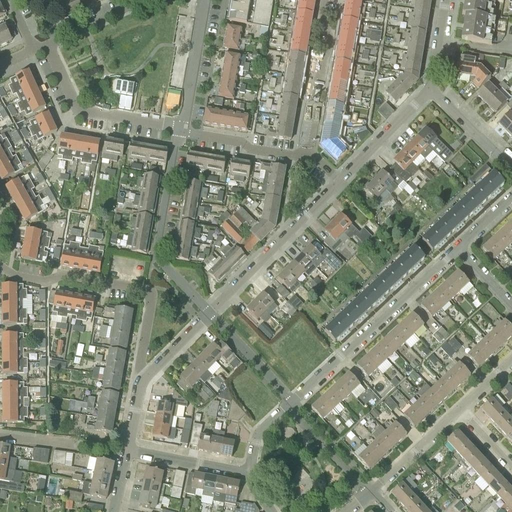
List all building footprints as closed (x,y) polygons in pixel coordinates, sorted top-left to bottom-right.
[(74,14),(66,0),(56,0),(65,19),(74,14)] [(77,0),(66,0),(74,14),(82,10),(77,0)] [(232,0),(229,22),(268,28),(273,0),(232,0)] [(362,2),(351,0),(346,0),(345,10),(365,13),(366,7),(361,6),(362,2)] [(431,2),(417,0),(412,0),(411,6),(416,7),(415,10),(429,13),(431,2)] [(493,19),(495,2),(495,0),(465,0),(463,15),(466,15),(493,20),(493,19)] [(511,11),(511,0),(495,0),(495,2),(503,3),(504,0),(510,1),(508,11),(511,11)] [(314,4),(296,1),(295,7),(300,8),(299,12),(312,15),(314,4)] [(365,13),(345,10),(343,20),(358,23),(359,18),(363,19),(365,13)] [(429,13),(415,10),(414,15),(410,14),(409,20),(427,23),(429,13)] [(312,15),(299,12),(298,16),(294,16),(292,22),(310,25),(312,15)] [(496,19),(493,19),(493,20),(466,15),(462,40),(491,45),(496,19)] [(358,23),(343,20),(342,31),(361,34),(362,28),(357,27),(358,23)] [(427,23),(409,20),(408,26),(412,27),(411,31),(426,34),(427,23)] [(310,25),(292,22),(291,28),(289,27),(288,32),(295,33),(309,35),(310,25)] [(0,28),(0,46),(0,47),(12,41),(11,38),(15,36),(11,27),(6,29),(5,26),(0,28)] [(225,37),(240,40),(241,35),(242,29),(227,26),(225,37)] [(361,34),(342,31),(340,41),(354,44),(355,40),(360,40),(361,34)] [(426,34),(411,31),(411,36),(407,35),(406,42),(424,45),(426,34)] [(309,35),(295,33),(295,37),(290,36),(289,43),(307,46),(309,35)] [(240,40),(225,37),(223,48),(238,51),(240,40)] [(354,44),(340,41),(338,52),(357,55),(358,49),(354,49),(354,44)] [(424,45),(406,42),(405,48),(409,49),(408,53),(422,55),(424,45)] [(307,46),(289,43),(287,53),(292,54),(305,57),(307,46)] [(357,55),(338,52),(336,62),(351,65),(351,60),(356,61),(357,55)] [(422,55),(408,53),(407,57),(403,56),(402,63),(421,66),(422,55)] [(224,65),(239,67),(241,56),(226,54),(224,65)] [(305,57),(292,54),(291,58),(286,58),(285,64),(303,67),(305,57)] [(263,58),(253,56),(252,64),(262,66),(263,58)] [(473,78),(475,60),(461,58),(459,66),(457,66),(456,75),(471,77),(473,78)] [(475,60),(473,78),(471,77),(470,81),(478,89),(491,76),(481,67),(478,66),(479,61),(475,60)] [(351,65),(336,62),(334,73),(354,76),(355,70),(350,69),(351,65)] [(405,74),(419,76),(421,66),(402,63),(401,69),(405,70),(405,74)] [(303,67),(285,64),(284,70),(289,71),(288,75),(301,78),(303,67)] [(222,75),(238,78),(239,67),(224,65),(222,75)] [(9,87),(11,91),(33,81),(29,72),(10,81),(12,85),(9,87)] [(354,76),(334,73),(332,83),(347,86),(348,81),(353,82),(354,76)] [(397,82),(408,92),(418,81),(419,76),(405,74),(405,75),(397,82)] [(220,86),(236,88),(238,78),(222,75),(220,86)] [(301,78),(288,75),(287,79),(283,79),(281,85),(299,88),(301,78)] [(33,81),(11,91),(13,95),(16,94),(18,99),(37,90),(33,81)] [(408,92),(397,82),(385,94),(395,104),(408,92)] [(347,86),(332,83),(331,94),(350,97),(351,91),(346,90),(347,86)] [(486,105),(498,93),(488,84),(477,96),(486,105)] [(299,88),(281,85),(280,91),(285,93),(284,97),(298,99),(299,88)] [(236,88),(220,86),(218,97),(234,99),(236,88)] [(37,90),(18,99),(20,104),(17,105),(19,109),(41,99),(37,90)] [(507,102),(498,93),(486,105),(495,114),(507,102)] [(329,103),(343,106),(344,103),(349,104),(350,97),(331,94),(329,103)] [(298,99),(284,97),(284,100),(279,100),(278,106),(296,110),(298,99)] [(41,99),(19,109),(21,114),(24,112),(26,116),(45,108),(41,99)] [(342,111),(343,106),(329,103),(327,114),(346,117),(347,112),(342,111)] [(10,114),(15,111),(12,105),(7,108),(10,114)] [(381,125),(385,121),(393,112),(385,105),(377,113),(380,115),(377,118),(378,120),(377,120),(381,125)] [(296,110),(278,106),(277,113),(281,114),(280,118),(294,120),(296,110)] [(215,126),(217,111),(206,109),(206,110),(203,124),(215,126)] [(225,128),(228,113),(217,111),(215,126),(225,128)] [(236,129),(238,115),(228,113),(225,128),(236,129)] [(506,133),(511,126),(511,115),(510,113),(498,125),(506,133)] [(28,130),(30,134),(53,124),(48,114),(29,123),(31,128),(28,130)] [(346,117),(327,114),(325,125),(339,127),(340,123),(345,124),(346,117)] [(238,115),(236,129),(247,131),(250,116),(238,115)] [(294,120),(280,118),(280,122),(275,121),(274,126),(292,129),(294,120)] [(53,124),(30,134),(32,138),(35,142),(37,141),(56,132),(53,124)] [(321,146),(337,141),(339,127),(325,125),(321,146)] [(292,129),(274,126),(273,131),(268,130),(267,137),(290,141),(292,129)] [(20,131),(23,137),(29,134),(25,128),(20,131)] [(433,152),(437,157),(444,164),(453,155),(426,129),(418,137),(433,152)] [(367,131),(356,134),(361,143),(370,134),(367,131)] [(0,137),(0,147),(8,143),(4,135),(1,137),(0,137)] [(57,159),(67,161),(71,137),(61,135),(57,159)] [(71,137),(67,161),(71,162),(72,158),(77,159),(80,138),(71,137)] [(433,152),(418,137),(410,145),(420,155),(425,160),(433,152)] [(80,138),(77,159),(81,160),(81,163),(85,164),(89,140),(80,138)] [(102,160),(112,161),(115,141),(106,139),(102,160)] [(86,164),(84,178),(83,184),(82,187),(88,189),(90,179),(93,180),(96,163),(100,142),(89,140),(85,164),(86,164)] [(115,141),(112,161),(117,162),(118,156),(123,157),(125,142),(115,141)] [(347,151),(337,141),(321,146),(337,161),(347,151)] [(8,143),(0,147),(0,159),(10,154),(13,152),(8,143)] [(129,158),(138,160),(141,145),(131,143),(129,158)] [(141,145),(138,160),(147,161),(150,146),(141,145)] [(420,155),(410,145),(402,154),(412,164),(420,155)] [(150,146),(147,161),(156,163),(159,148),(150,146)] [(159,148),(156,163),(166,164),(169,149),(159,148)] [(46,166),(54,155),(48,150),(40,162),(46,166)] [(195,169),(198,154),(188,152),(186,167),(195,169)] [(10,154),(0,159),(0,170),(18,161),(16,156),(12,158),(10,154)] [(34,162),(29,154),(24,157),(28,165),(34,162)] [(205,170),(207,156),(198,154),(195,169),(205,170)] [(412,164),(402,154),(393,162),(395,164),(390,169),(403,182),(405,184),(418,170),(412,164)] [(214,172),(216,157),(207,156),(205,170),(214,172)] [(226,159),(216,157),(214,172),(224,173),(226,159)] [(238,182),(241,161),(232,160),(230,174),(234,175),(233,181),(238,182)] [(18,161),(0,170),(0,177),(2,181),(23,169),(21,165),(18,161)] [(241,161),(238,182),(243,183),(244,177),(249,178),(251,163),(241,161)] [(265,176),(284,179),(286,168),(262,164),(261,171),(266,172),(265,176)] [(403,182),(390,169),(385,174),(383,172),(375,181),(389,195),(403,182)] [(429,181),(433,178),(426,172),(423,175),(429,181)] [(138,178),(138,183),(158,187),(160,177),(145,174),(144,179),(138,178)] [(474,188),(487,201),(504,185),(494,174),(490,178),(487,175),(474,188)] [(284,179),(265,176),(263,186),(282,190),(284,179)] [(11,197),(32,185),(29,180),(26,182),(24,178),(6,188),(11,197)] [(389,195),(375,181),(366,189),(381,204),(389,195)] [(187,182),(186,191),(206,195),(207,190),(201,189),(202,184),(187,182)] [(407,186),(416,195),(419,191),(410,182),(407,186)] [(158,187),(138,183),(137,188),(143,189),(142,193),(157,196),(158,187)] [(16,205),(34,195),(31,191),(34,189),(32,185),(11,197),(16,205)] [(282,190),(263,186),(262,193),(267,194),(266,197),(280,200),(282,190)] [(416,195),(407,186),(403,190),(410,196),(411,195),(413,197),(416,195)] [(458,207),(469,218),(487,201),(474,188),(459,201),(462,204),(458,207)] [(44,192),(47,197),(52,195),(49,189),(44,192)] [(206,195),(186,191),(184,200),(199,203),(199,198),(205,199),(206,195)] [(157,196),(142,193),(141,198),(135,197),(134,202),(155,205),(157,196)] [(20,214),(42,202),(39,197),(36,199),(34,195),(16,205),(20,214)] [(52,195),(47,197),(50,203),(55,200),(52,195)] [(280,200),(266,197),(264,210),(278,212),(280,200)] [(248,199),(246,201),(256,209),(259,205),(254,202),(253,203),(248,199)] [(199,203),(184,200),(182,210),(203,213),(204,208),(198,207),(199,203)] [(256,209),(246,201),(245,204),(249,209),(249,210),(253,213),(256,209)] [(44,206),(42,202),(20,214),(25,222),(43,212),(41,208),(44,206)] [(155,205),(134,202),(134,206),(139,207),(139,212),(154,214),(155,205)] [(396,204),(392,208),(394,210),(386,218),(389,221),(397,212),(396,211),(400,207),(397,203),(396,204)] [(451,235),(469,218),(458,207),(454,211),(452,208),(438,221),(451,235)] [(221,228),(241,246),(247,253),(259,242),(260,243),(275,229),(262,222),(258,225),(255,222),(241,209),(221,228)] [(203,213),(182,210),(181,219),(195,222),(196,217),(202,218),(203,213)] [(278,212),(264,210),(262,222),(275,229),(278,212)] [(88,228),(90,215),(81,214),(80,227),(88,228)] [(132,218),(131,223),(151,226),(153,217),(138,214),(137,219),(132,218)] [(333,224),(348,239),(350,240),(353,236),(355,238),(356,237),(360,242),(356,246),(360,250),(372,237),(364,229),(359,233),(341,215),(333,224)] [(451,235),(438,221),(424,234),(426,237),(422,241),(433,252),(451,235)] [(180,222),(179,231),(199,235),(201,225),(195,224),(180,222)] [(76,236),(77,231),(78,224),(75,223),(73,230),(71,229),(70,235),(76,236)] [(151,226),(131,223),(129,232),(150,236),(151,226)] [(511,224),(510,223),(501,232),(511,243),(511,224)] [(348,239),(333,224),(325,232),(330,237),(324,243),(334,254),(348,239)] [(27,230),(25,239),(49,244),(50,239),(46,239),(47,233),(27,230)] [(199,235),(179,231),(177,240),(192,243),(192,238),(198,239),(199,235)] [(150,236),(129,232),(128,242),(148,245),(150,236)] [(511,243),(501,232),(492,240),(503,252),(511,243)] [(49,244),(25,239),(24,249),(47,253),(48,251),(49,244)] [(192,243),(177,240),(175,250),(196,253),(197,249),(191,248),(192,243)] [(503,252),(492,240),(482,249),(493,261),(503,252)] [(148,245),(128,242),(127,246),(133,248),(132,252),(146,255),(148,245)] [(61,266),(71,268),(75,245),(65,243),(61,266)] [(75,245),(71,268),(80,270),(84,250),(79,249),(80,246),(75,245)] [(227,246),(224,249),(239,264),(246,257),(236,247),(232,250),(227,246)] [(310,246),(302,255),(316,269),(324,261),(335,271),(341,264),(326,249),(320,255),(310,246)] [(84,250),(80,270),(90,271),(94,248),(89,247),(88,251),(84,250)] [(94,248),(90,271),(100,273),(104,253),(98,252),(99,249),(94,248)] [(394,263),(396,265),(397,265),(407,276),(425,259),(415,248),(410,252),(408,250),(394,263)] [(47,253),(24,249),(22,259),(42,263),(43,257),(46,258),(47,253)] [(239,264),(224,249),(220,253),(225,257),(222,260),(232,271),(239,264)] [(196,253),(175,250),(174,259),(188,262),(189,257),(195,258),(196,253)] [(316,269),(302,255),(294,263),(304,273),(308,277),(316,269)] [(232,271),(222,260),(215,267),(226,277),(232,271)] [(304,273),(294,263),(286,271),(296,281),(304,273)] [(389,293),(407,276),(397,265),(396,265),(392,269),(390,266),(377,279),(389,293)] [(226,277),(215,267),(208,274),(219,284),(226,277)] [(300,285),(296,281),(286,271),(278,279),(292,294),(300,285)] [(449,281),(460,293),(470,284),(458,272),(449,281)] [(312,281),(319,288),(323,284),(317,277),(312,281)] [(361,298),(371,309),(389,293),(377,279),(362,293),(364,295),(361,298)] [(319,288),(312,281),(310,284),(316,291),(319,288)] [(440,289),(451,301),(460,293),(449,281),(440,289)] [(2,286),(2,296),(26,296),(26,291),(23,291),(23,286),(2,286)] [(431,298),(442,310),(451,301),(440,289),(431,298)] [(62,318),(66,294),(50,291),(48,304),(54,306),(54,307),(52,316),(57,317),(62,318)] [(72,316),(76,296),(66,294),(62,318),(67,319),(67,315),(72,316)] [(264,294),(255,302),(269,316),(277,307),(264,294)] [(26,296),(2,296),(2,305),(23,305),(23,301),(27,300),(26,296)] [(81,321),(85,298),(76,296),(72,316),(77,317),(76,321),(81,321)] [(294,296),(287,303),(296,311),(303,304),(294,296)] [(95,299),(85,298),(81,321),(86,322),(87,318),(92,319),(95,299)] [(354,300),(341,312),(354,326),(371,309),(361,298),(357,302),(354,300)] [(442,310),(431,298),(421,307),(432,318),(442,310)] [(269,316),(255,302),(247,310),(257,321),(260,318),(265,324),(271,318),(269,316)] [(296,311),(287,303),(282,309),(286,313),(289,316),(290,317),(296,311)] [(23,305),(2,305),(2,315),(27,315),(27,310),(23,310),(23,305)] [(116,315),(115,321),(131,323),(133,311),(107,307),(106,312),(114,314),(114,315),(116,315)] [(354,326),(341,312),(326,326),(329,328),(325,332),(335,343),(354,326)] [(403,323),(415,335),(424,326),(413,314),(403,323)] [(27,315),(2,315),(2,325),(23,325),(23,320),(27,320),(27,315)] [(131,323),(115,321),(114,329),(111,329),(110,334),(128,337),(131,323)] [(511,329),(505,322),(495,330),(506,342),(511,337),(511,329)] [(269,339),(274,335),(263,323),(258,328),(269,339)] [(394,331),(405,343),(415,335),(403,323),(394,331)] [(135,326),(131,330),(135,335),(139,331),(137,329),(135,326)] [(444,339),(448,334),(441,328),(437,332),(444,339)] [(506,342),(495,330),(486,339),(497,351),(506,342)] [(385,340),(396,352),(405,343),(394,331),(385,340)] [(439,344),(444,339),(437,332),(432,337),(439,344)] [(128,337),(110,334),(109,340),(112,340),(111,347),(126,350),(128,337)] [(2,335),(2,345),(27,345),(27,340),(23,340),(23,335),(2,335)] [(453,338),(448,344),(456,352),(461,347),(453,338)] [(497,351),(486,339),(477,348),(488,360),(497,351)] [(376,349),(387,361),(396,352),(385,340),(376,349)] [(214,344),(206,352),(216,362),(224,354),(214,344)] [(456,352),(448,344),(442,349),(450,358),(456,352)] [(27,345),(2,345),(2,355),(23,355),(27,354),(27,345)] [(488,360),(477,348),(467,357),(478,369),(488,360)] [(367,357),(378,369),(387,361),(376,349),(367,357)] [(105,364),(108,364),(123,367),(126,353),(110,350),(109,358),(107,357),(105,364)] [(216,362),(206,352),(198,360),(208,370),(216,362)] [(23,355),(2,355),(3,365),(27,364),(27,360),(23,360),(23,355)] [(434,366),(439,361),(433,355),(428,360),(434,366)] [(378,369),(367,357),(357,366),(368,378),(378,369)] [(208,370),(198,360),(190,369),(200,379),(208,370)] [(414,361),(409,365),(413,369),(418,365),(414,361)] [(27,364),(3,365),(3,375),(24,375),(23,369),(27,369),(27,364)] [(123,367),(108,364),(107,371),(104,370),(103,376),(121,379),(123,367)] [(459,364),(450,373),(461,385),(470,376),(459,364)] [(192,387),(200,379),(190,369),(181,378),(182,379),(177,385),(187,395),(193,389),(192,387)] [(461,385),(450,373),(440,382),(451,394),(461,385)] [(339,383),(350,394),(360,385),(349,374),(339,383)] [(216,378),(222,385),(225,382),(219,375),(216,378)] [(121,379),(103,376),(102,381),(105,382),(104,389),(119,392),(121,379)] [(222,385),(216,378),(212,382),(218,389),(222,385)] [(451,394),(440,382),(431,390),(442,402),(451,394)] [(330,391),(341,403),(350,394),(339,383),(330,391)] [(3,384),(3,394),(28,393),(27,389),(24,389),(24,384),(3,384)] [(210,399),(214,395),(205,386),(201,390),(210,399)] [(217,398),(231,402),(231,400),(228,389),(217,398)] [(442,402),(431,390),(422,399),(433,411),(442,402)] [(157,415),(171,417),(176,418),(178,407),(187,408),(187,404),(174,391),(171,405),(159,403),(157,415)] [(321,400),(332,412),(341,403),(330,391),(321,400)] [(99,399),(98,405),(116,408),(118,394),(103,392),(102,399),(99,399)] [(28,393),(3,394),(3,404),(24,403),(29,403),(29,398),(28,398),(28,393)] [(391,412),(397,407),(389,398),(383,403),(391,412)] [(498,398),(495,401),(502,409),(506,405),(498,398)] [(433,411),(422,399),(413,407),(424,419),(433,411)] [(231,400),(231,402),(228,420),(238,422),(245,415),(231,400)] [(332,412),(321,400),(311,409),(322,421),(332,412)] [(490,420),(501,409),(492,400),(481,410),(490,420)] [(81,409),(75,408),(76,402),(70,401),(69,410),(80,412),(81,409)] [(24,403),(3,404),(3,414),(28,413),(28,408),(24,408),(24,403)] [(116,408),(98,405),(97,411),(100,411),(99,418),(114,421),(116,408)] [(424,419),(413,407),(403,416),(414,428),(424,419)] [(498,428),(509,418),(501,409),(490,420),(498,428)] [(380,415),(374,410),(370,414),(375,420),(380,415)] [(28,413),(3,414),(3,424),(25,423),(25,419),(28,419),(28,413)] [(155,426),(169,428),(171,417),(157,415),(155,426)] [(114,421),(99,418),(97,425),(95,425),(95,426),(87,424),(86,429),(112,434),(114,421)] [(506,437),(511,431),(511,421),(509,418),(498,428),(506,437)] [(396,424),(386,433),(397,444),(407,435),(396,424)] [(153,437),(167,440),(173,441),(175,429),(169,428),(155,426),(153,437)] [(181,431),(179,442),(187,444),(189,432),(181,431)] [(221,455),(223,441),(224,433),(213,431),(211,438),(209,453),(221,455)] [(447,442),(455,452),(466,441),(458,432),(447,442)] [(397,444),(386,433),(377,441),(388,453),(397,444)] [(209,453),(211,438),(200,436),(198,451),(209,453)] [(235,443),(223,441),(221,455),(232,457),(235,443)] [(388,453),(377,441),(368,450),(379,462),(388,453)] [(466,441),(455,452),(464,460),(475,450),(466,441)] [(0,445),(0,456),(8,458),(10,447),(0,445)] [(48,463),(50,451),(34,449),(32,461),(48,463)] [(379,462),(368,450),(358,459),(369,471),(379,462)] [(475,450),(464,460),(472,469),(483,459),(475,450)] [(65,466),(67,453),(54,451),(53,464),(65,466)] [(0,468),(12,470),(13,459),(8,458),(0,456),(0,468)] [(483,459),(472,469),(480,478),(491,468),(483,459)] [(98,460),(95,471),(99,472),(111,475),(114,463),(98,460)] [(429,476),(432,473),(423,464),(420,467),(429,476)] [(0,489),(23,493),(24,486),(20,485),(20,483),(13,482),(15,471),(12,470),(0,468),(0,489)] [(491,468),(480,478),(488,487),(499,477),(491,468)] [(147,469),(144,482),(160,485),(163,473),(147,469)] [(99,472),(95,471),(93,484),(109,487),(111,475),(99,472)] [(172,487),(182,489),(185,473),(176,471),(172,487)] [(203,493),(206,477),(189,474),(185,494),(195,496),(196,492),(203,493)] [(213,498),(217,479),(206,477),(203,493),(202,496),(213,498)] [(499,477),(488,487),(497,496),(508,486),(499,477)] [(217,479),(213,498),(225,501),(229,481),(217,479)] [(405,484),(414,493),(419,488),(410,479),(405,484)] [(229,481),(225,501),(224,503),(236,506),(240,484),(229,481)] [(352,487),(347,481),(343,485),(348,490),(352,487)] [(109,487),(93,484),(86,482),(83,494),(106,499),(109,487)] [(160,485),(144,482),(142,494),(158,497),(160,485)] [(400,504),(411,494),(402,484),(391,494),(400,504)] [(511,490),(508,486),(497,496),(505,505),(511,498),(511,490)] [(182,489),(172,487),(170,497),(180,499),(182,489)] [(81,503),(83,494),(65,491),(63,499),(81,503)] [(158,497),(142,494),(139,506),(155,509),(156,505),(161,506),(162,498),(158,497)] [(407,511),(408,511),(419,502),(411,494),(400,504),(407,511)] [(71,510),(73,502),(65,501),(64,509),(71,510)] [(426,511),(427,511),(419,502),(408,511),(426,511)] [(458,511),(464,507),(459,502),(453,507),(457,511),(458,511)] [(252,505),(241,503),(239,510),(235,509),(234,511),(259,511),(260,511),(254,504),(252,505)]
